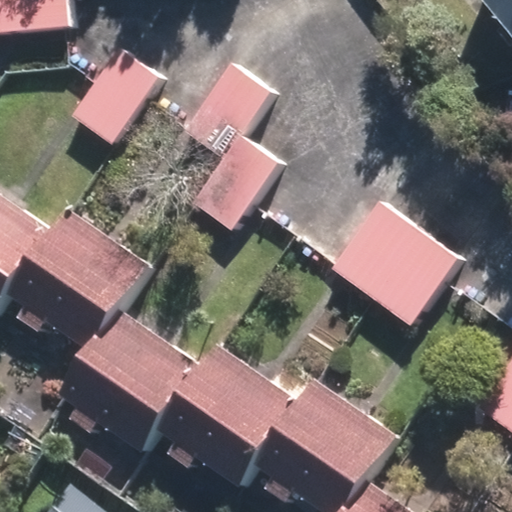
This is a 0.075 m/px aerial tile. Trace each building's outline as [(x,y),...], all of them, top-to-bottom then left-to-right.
[(0,0),(0,26),(0,32),(84,25),(81,0),(0,0)] [(511,0),(499,0),(511,16),(511,0)] [(436,33),(424,13),(405,25),(418,45),(436,33)] [(121,132),(169,64),(129,36),(81,105),(121,132)] [(233,148),(280,78),(240,50),(193,120),(233,148)] [(250,126),(202,195),(240,220),(287,150),(250,126)] [(17,285),(64,217),(0,174),(0,303),(3,305),(17,285)] [(378,285),(427,216),(389,188),(339,256),(378,285)] [(98,341),(129,297),(158,254),(77,198),(64,217),(17,285),(98,341)] [(416,312),(466,244),(427,216),(378,285),(416,312)] [(166,419),(210,353),(129,297),(98,341),(68,385),(151,442),(166,419)] [(264,455),(309,389),(224,333),(210,353),(166,419),(250,475),(264,455)] [(511,416),(511,357),(485,398),(511,416)] [(345,509),(374,467),(405,422),(324,367),(309,389),(264,455),(345,509)] [(439,511),(374,467),(345,509),(343,511),(439,511)] [(131,511),(79,472),(48,511),(131,511)] [(486,511),(472,503),(466,511),(486,511)]
